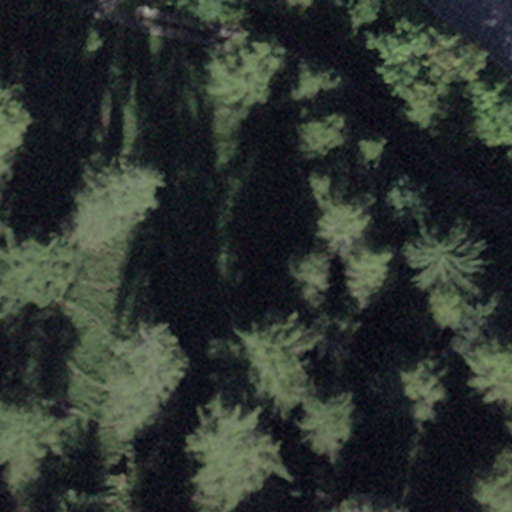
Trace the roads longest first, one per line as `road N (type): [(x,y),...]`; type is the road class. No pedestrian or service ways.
road 1 (track): [(290,52),(317,63),(511,225)]
road 2 (track): [(86,0),(290,52)]
